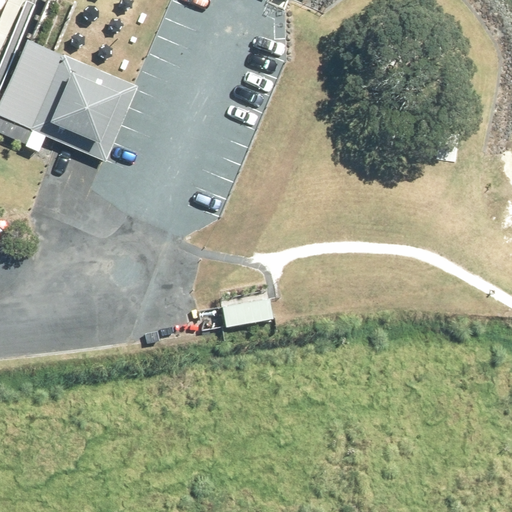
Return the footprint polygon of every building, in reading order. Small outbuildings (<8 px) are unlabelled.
[(152,0),(130,52),(147,59),(144,64),(171,76),(203,0),(152,0)] [(249,10),(225,0),(224,0),(190,86),(212,95),(215,88),(230,94),(260,20),(247,15),(249,10)] [(131,27),(67,1),(55,30),(119,56),(131,27)] [(136,92),(32,49),(2,122),(107,164),(136,92)] [(317,87),(256,62),(245,89),(306,114),(317,87)] [(287,127),(244,108),(209,188),(156,165),(145,192),(111,177),(103,194),(207,240),(215,222),(223,225),(235,198),(253,205),(287,127)] [(271,301),(223,309),(227,330),(274,322),(271,301)]
